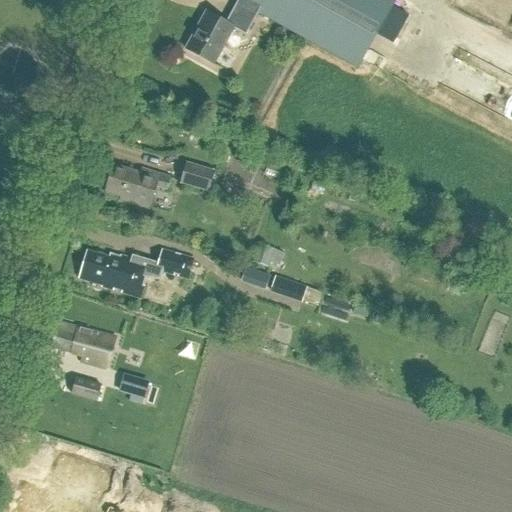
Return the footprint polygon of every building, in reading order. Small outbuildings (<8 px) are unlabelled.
[(259,12),(358,67),(395,1),(392,0),(237,0),(238,1),(226,23),(206,12),(186,49),(214,64),(234,29),(246,35),(259,12)] [(511,31),(505,30),(500,45),(511,49),(511,31)] [(458,118),(472,98),(422,65),(408,85),(458,118)] [(180,184),(209,194),(216,172),(187,163),(180,184)] [(277,181),(281,169),(267,165),(263,177),(277,181)] [(113,167),(104,194),(132,203),(132,205),(148,210),(155,186),(167,190),(170,178),(144,170),(142,176),(113,167)] [(268,268),(274,251),(259,245),(252,262),(268,268)] [(160,281),(163,273),(174,276),(175,275),(179,276),(178,278),(189,281),(195,259),(180,255),(180,257),(176,256),(177,254),(162,250),(158,264),(132,257),(131,259),(121,256),(120,261),(87,251),(79,280),(102,287),(102,288),(112,292),(113,289),(122,292),(122,294),(140,300),(146,280),(160,281)] [(264,290),(269,276),(244,268),(239,282),(264,290)] [(275,277),(270,292),(301,303),(302,302),(307,288),(275,277)] [(307,288),(302,302),(303,303),(317,308),(323,294),(307,288)] [(79,363),(105,371),(114,341),(57,323),(49,346),(81,356),(79,363)] [(75,382),(71,394),(96,401),(100,388),(75,382)] [(24,487),(16,511),(73,511),(81,488),(103,495),(110,472),(60,457),(53,480),(55,480),(50,494),(24,487)]
